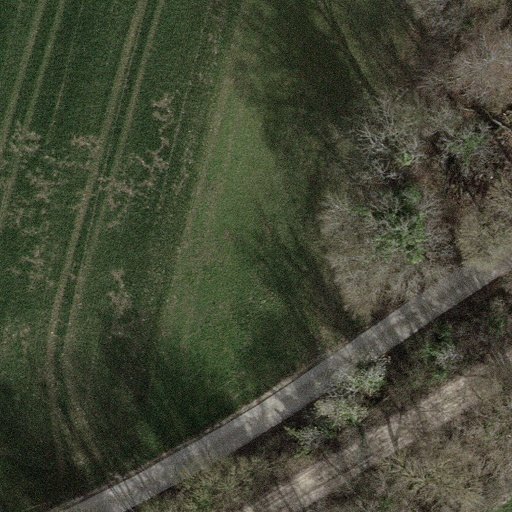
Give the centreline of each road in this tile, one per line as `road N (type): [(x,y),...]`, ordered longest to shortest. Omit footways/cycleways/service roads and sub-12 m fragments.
road 1 (track): [(511,250),(240,430),(88,511)]
road 2 (track): [(511,362),(263,511)]
